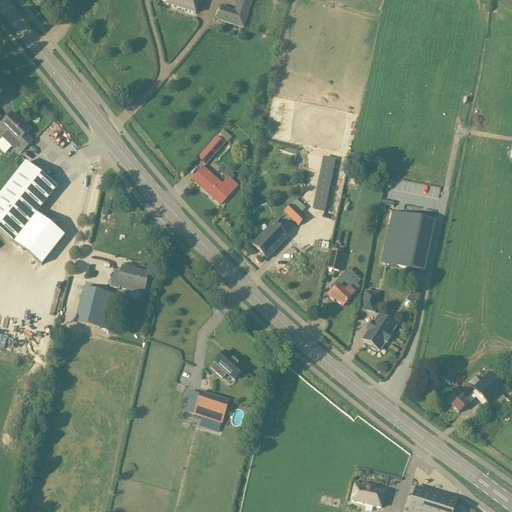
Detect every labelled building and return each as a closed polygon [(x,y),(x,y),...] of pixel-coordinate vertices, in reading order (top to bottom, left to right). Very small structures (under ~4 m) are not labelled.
[(161,0),(161,2),(167,3),(166,6),(195,15),(199,0),(161,0)] [(221,7),(217,20),(243,29),(252,0),(239,0),(235,12),(221,7)] [(32,142),(25,135),(31,130),(20,119),(19,121),(12,114),(0,125),(0,130),(5,135),(8,132),(18,142),(15,145),(23,152),(32,142)] [(218,136),(226,143),(230,137),(222,130),(218,136)] [(217,138),(198,159),(206,166),(224,145),(217,138)] [(313,211),(326,214),(337,160),(324,158),(313,211)] [(26,164),(0,196),(0,232),(14,244),(57,189),(26,164)] [(192,181),(220,205),(237,187),(228,179),(222,186),(203,169),(192,181)] [(284,213),(298,227),(306,220),(291,206),(284,213)] [(395,213),(384,265),(425,273),(435,222),(395,213)] [(288,238),(273,224),(252,246),(266,260),(288,238)] [(332,251),(328,270),(340,272),(344,254),(332,251)] [(119,289),(143,295),(148,274),(122,267),(121,272),(115,271),(110,288),(119,290),(119,289)] [(355,295),(348,288),(344,292),(338,287),(328,296),(334,302),(336,301),(343,308),(355,295)] [(84,288),(75,323),(106,331),(115,296),(84,288)] [(379,295),(366,292),(362,311),(375,313),(379,295)] [(396,327),(379,316),(374,324),(373,323),(367,332),(368,332),(362,341),(379,352),(385,343),(387,344),(392,337),(390,335),(396,327)] [(215,364),(216,364),(211,369),(222,379),(227,374),(234,381),(244,371),(225,353),(215,364)] [(480,382),(472,389),(475,392),(489,407),(506,391),(489,373),(480,382)] [(465,401),(475,392),(472,389),(467,384),(463,388),(465,390),(460,395),(457,392),(446,402),(458,414),(469,404),(465,401)] [(194,412),(193,415),(197,417),(220,424),(222,425),(229,402),(200,393),(199,397),(194,412)] [(351,502),(381,509),(384,494),(375,492),(376,487),(363,485),(362,489),(354,487),(351,502)] [(453,511),(457,503),(458,500),(416,487),(407,511),(453,511)]
